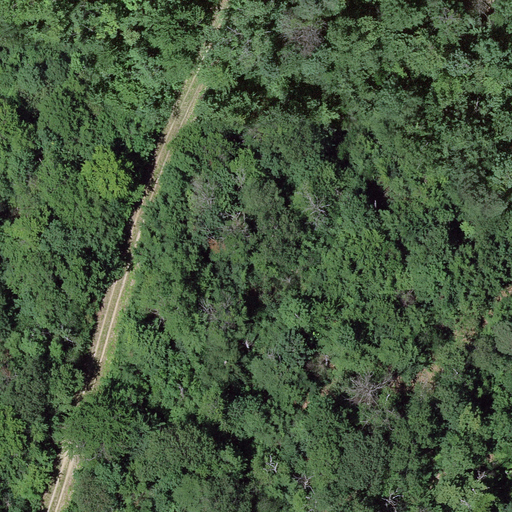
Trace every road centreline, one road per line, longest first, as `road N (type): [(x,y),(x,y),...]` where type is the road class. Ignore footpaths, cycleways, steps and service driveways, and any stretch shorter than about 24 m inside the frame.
road 1 (track): [(233,0),(150,197),(50,511)]
road 2 (motorway): [(116,511),(26,178),(0,35)]
